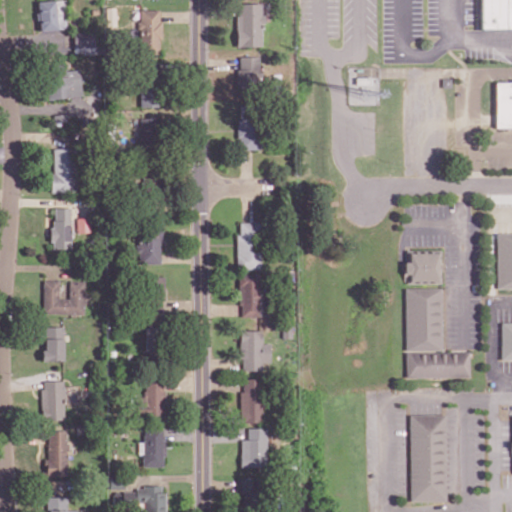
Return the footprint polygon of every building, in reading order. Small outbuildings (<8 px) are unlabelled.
[(53,0),(36,1),(37,30),(65,29),(63,0),(53,0)] [(511,0),(481,0),(481,29),(511,29),(511,0)] [(261,46),(262,3),(236,3),(236,46),(261,46)] [(105,25),(115,25),(114,7),(105,7),(105,25)] [(160,53),(159,9),(138,9),(139,53),(160,53)] [(73,54),(98,53),(97,32),(73,32),(73,54)] [(260,56),(239,56),(239,75),(260,75),(260,56)] [(46,98),(81,96),(80,69),(66,70),(66,63),(52,64),(53,74),(45,74),(46,98)] [(442,76),(452,76),(452,86),(442,86),(442,76)] [(497,126),(511,126),(511,80),(496,81),(497,126)] [(140,106),(158,107),(158,86),(140,85),(140,106)] [(154,142),(153,118),(139,118),(141,143),(154,142)] [(259,149),(260,120),(237,120),(237,149),(259,149)] [(52,148),(51,192),(74,192),(75,148),(52,148)] [(142,189),(157,189),(156,172),(142,172),(142,189)] [(51,249),(70,249),(70,207),(51,207),(51,249)] [(76,218),(77,232),(89,230),(88,217),(76,218)] [(237,270),(263,269),(261,222),(236,222),(237,270)] [(161,263),(159,225),(141,226),(141,243),(136,244),(137,264),(161,263)] [(497,232),(511,231),(511,287),(497,287),(497,232)] [(406,249),(442,248),(442,282),(407,282),(406,249)] [(260,273),(237,274),(239,317),(262,316),(260,273)] [(144,276),(143,312),(162,312),(163,276),(144,276)] [(83,313),(83,281),(67,281),(67,298),(58,298),(58,280),(42,280),(42,313),(83,313)] [(405,287),(442,286),(442,348),(406,349),(405,287)] [(502,321),(511,321),(511,358),(502,358),(502,321)] [(62,326),(43,326),(43,361),(63,361),(62,326)] [(240,370),(260,370),(260,363),(270,362),(269,342),(261,342),(261,329),(239,330),(240,370)] [(406,351),(470,350),(470,376),(406,377),(406,351)] [(260,379),(239,379),(239,421),(259,421),(260,379)] [(64,419),(63,380),(40,381),(41,419),(64,419)] [(162,414),(161,380),(143,381),(143,396),(135,396),(135,414),(162,414)] [(409,413),(446,413),(446,500),(410,500),(409,413)] [(239,439),(240,466),(266,466),(265,427),(246,428),(246,439),(239,439)] [(65,476),(67,430),(46,430),(45,475),(65,476)] [(140,466),(162,466),(162,432),(141,432),(142,441),(137,441),(137,455),(140,455),(140,466)] [(112,504),(134,503),(134,498),(142,497),(142,511),(162,511),(162,488),(111,489),(112,504)] [(80,511),(80,509),(66,509),(66,496),(46,497),(46,511),(80,511)]
